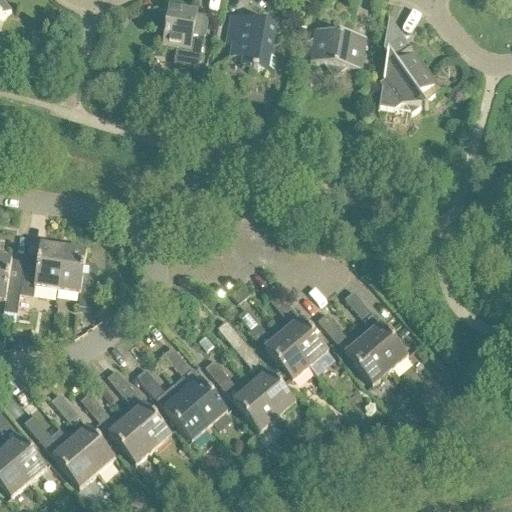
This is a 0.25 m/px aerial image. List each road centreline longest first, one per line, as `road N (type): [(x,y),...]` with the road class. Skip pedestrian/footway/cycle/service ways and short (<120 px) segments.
road 1 (residential): [(157,277),(136,313),(79,356),(0,373)]
road 2 (residential): [(0,199),(118,220),(157,257),(157,277)]
road 3 (residential): [(157,277),(233,274),(249,258),(268,255),(333,285)]
